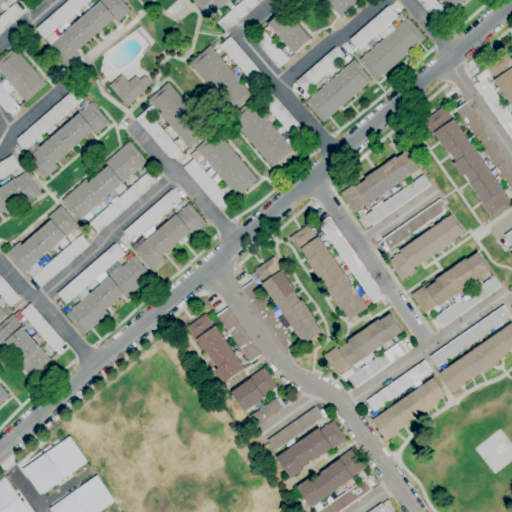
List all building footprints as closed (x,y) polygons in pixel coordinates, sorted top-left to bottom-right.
[(0,34),(0,0),(10,0),(8,1),(7,0),(0,5),(0,16),(14,4),(23,14),(0,34)] [(67,67),(49,46),(60,37),(59,36),(61,34),(58,30),(67,22),(71,27),(86,14),(81,8),(45,39),(36,29),(68,0),(121,0),(131,11),(118,22),(115,19),(77,52),(80,55),(67,67)] [(209,19),(191,0),(231,0),(222,8),(209,19)] [(263,0),(226,33),(218,23),(243,0),(263,0)] [(342,19),(325,0),(356,0),(360,4),(342,19)] [(434,19),(417,0),(465,0),(456,8),(452,3),(450,5),(445,0),(435,0),(444,10),(434,19)] [(377,81),(359,61),(364,56),(363,55),(367,52),(362,47),(358,50),(349,40),(389,6),(398,16),(384,28),(388,33),(390,32),(391,33),(401,25),(400,23),(402,22),(403,23),(408,18),(426,39),(377,81)] [(278,68),(253,39),(263,30),(280,50),(286,45),(269,24),(286,9),(313,40),(295,55),(290,50),(284,55),(288,59),(278,68)] [(254,84),(221,45),(231,37),(264,76),(254,84)] [(232,114),(189,64),(210,46),(215,51),(216,51),(217,53),(225,63),(226,62),(228,64),(227,65),(236,75),(240,79),(239,79),(241,82),(242,81),(244,84),(243,84),(252,95),(247,99),(248,100),(232,114)] [(6,113),(0,105),(0,84),(5,90),(10,86),(9,84),(10,83),(1,73),(0,74),(0,60),(15,48),(46,84),(26,102),(22,97),(21,98),(19,96),(20,95),(13,87),(7,93),(16,104),(6,113)] [(305,92),(296,82),(335,48),(344,58),(324,75),(328,79),(323,83),(319,79),(305,92)] [(511,140),(474,86),(485,79),(488,83),(495,78),(493,75),(492,76),(490,73),(491,72),(487,66),(506,53),(511,60),(511,106),(495,82),(492,84),(495,89),(493,90),(511,117),(511,140)] [(323,123),(305,102),(311,97),(310,97),(312,95),(313,96),(322,87),(321,87),(324,85),(325,86),(335,77),(334,76),(336,74),(337,75),(341,71),(340,70),(342,68),(343,69),(354,60),(372,81),(323,123)] [(127,107),(109,86),(121,75),(128,82),(136,76),(140,80),(144,76),(151,84),(146,88),(147,90),(127,107)] [(190,149),(188,146),(187,147),(182,143),(184,142),(175,132),(174,133),(172,131),(173,130),(164,119),(163,120),(161,118),(163,117),(159,113),(158,114),(156,112),(157,111),(148,100),(168,82),(210,131),(190,149)] [(26,150),(17,139),(75,89),(84,99),(26,150)] [(295,139),(261,101),(271,92),(305,130),(295,139)] [(273,168),(230,119),(251,101),(262,114),(267,110),(271,114),(267,117),(268,119),(267,120),(276,130),(277,130),(279,132),(278,132),(282,137),(283,136),(284,138),(283,139),(293,150),(273,168)] [(46,179),(28,158),(38,149),(38,148),(40,146),(41,147),(79,114),(78,112),(80,111),(81,112),(92,103),(110,123),(99,132),(96,129),(56,164),(59,167),(46,179)] [(511,192),(456,110),(466,103),(511,168),(511,192)] [(511,206),(492,220),(480,201),(481,201),(470,185),(472,184),(466,175),(463,177),(453,164),(456,162),(450,153),(449,154),(436,135),(435,135),(425,120),(444,107),(444,109),(445,108),(454,120),(455,119),(504,192),(503,193),(506,197),(507,196),(509,199),(507,200),(511,206)] [(169,158),(136,119),(146,111),(179,150),(169,158)] [(217,207),(183,168),(194,159),(190,155),(197,150),(196,149),(216,131),(258,180),(238,197),(228,187),(227,188),(226,185),(227,185),(222,180),(221,180),(219,178),(220,178),(213,169),(212,170),(210,167),(211,167),(206,162),(204,160),(205,160),(201,155),(195,160),(227,198),(217,207)] [(84,224),(81,220),(79,221),(62,201),(86,179),(89,183),(108,167),(105,163),(130,142),(148,162),(141,167),(142,168),(140,170),(139,169),(132,176),(131,176),(130,177),(131,178),(129,179),(123,184),(99,204),(100,205),(97,207),(96,206),(92,210),(94,213),(92,214),(94,216),(84,224)] [(354,213),(341,194),(359,181),(361,184),(366,180),(365,179),(396,157),(397,158),(407,151),(420,169),(369,206),(367,204),(364,207),(364,208),(362,210),(361,209),(354,213)] [(0,178),(0,162),(12,155),(19,167),(0,178)] [(0,188),(2,187),(0,183),(9,178),(11,180),(14,178),(15,179),(27,172),(41,195),(27,203),(25,199),(0,215),(0,188)] [(98,234),(89,223),(112,204),(110,202),(117,196),(118,198),(148,173),(156,183),(98,234)] [(373,226),(365,215),(373,210),(371,208),(382,201),(383,203),(423,175),(430,185),(373,226)] [(132,242),(123,232),(172,190),(181,200),(132,242)] [(390,250),(382,240),(440,199),(448,210),(390,250)] [(144,237),(147,240),(182,210),(181,209),(183,207),(184,208),(189,204),(207,224),(195,235),(192,231),(162,257),(165,260),(152,271),(134,251),(136,250),(133,247),(144,237)] [(42,288),(33,277),(34,276),(28,270),(24,274),(7,253),(20,241),(23,245),(51,221),(48,217),(61,206),(79,226),(67,237),(37,263),(42,269),(81,235),(90,245),(42,288)] [(402,281),(388,262),(394,258),(393,256),(395,254),(397,256),(401,253),(400,251),(451,214),(464,233),(454,240),(455,242),(424,264),(423,262),(414,268),(416,271),(402,281)] [(373,303),(318,224),(329,217),(384,296),(373,303)] [(351,321),(343,310),(342,311),(327,290),(329,289),(323,281),(322,281),(316,273),(315,273),(307,261),(309,260),(302,251),(299,253),(289,238),(309,225),(313,231),(314,230),(316,233),(315,234),(318,238),(319,237),(369,308),(351,321)] [(511,245),(511,229),(503,236),(511,246),(511,245)] [(84,336),(66,315),(72,310),(71,309),(73,307),(74,308),(79,304),(78,303),(84,298),(80,295),(86,289),(91,294),(93,292),(88,287),(95,281),(100,286),(101,285),(95,279),(61,308),(57,303),(62,299),(57,294),(115,244),(124,254),(104,272),(109,278),(111,277),(107,272),(111,268),(115,271),(116,271),(116,272),(127,263),(126,261),(127,260),(125,258),(130,253),(133,257),(134,256),(152,277),(127,298),(124,295),(106,311),(109,314),(84,336)] [(439,307),(437,305),(434,308),(434,309),(431,311),(431,310),(425,314),(411,295),(429,282),(431,285),(437,282),(435,280),(467,258),(468,260),(478,253),(491,271),(439,307)] [(305,345),(262,284),(264,283),(261,279),(260,280),(258,277),(259,276),(255,270),(275,256),(287,274),(286,276),(290,282),(296,291),(295,292),(301,301),(302,300),(317,320),(315,322),(322,332),(305,345)] [(0,320),(0,298),(2,297),(0,294),(0,275),(20,298),(10,307),(12,309),(5,314),(6,315),(0,320)] [(493,276),(501,287),(443,327),(435,317),(493,276)] [(286,352),(242,289),(253,281),(297,345),(286,352)] [(55,351),(21,312),(31,304),(65,343),(55,351)] [(437,367),(430,357),(504,306),(511,316),(437,367)] [(250,363),(222,323),(219,325),(216,321),(219,318),(217,315),(228,308),(261,356),(250,363)] [(225,383),(216,370),(219,368),(212,359),(211,360),(199,344),(197,345),(188,333),(195,328),(192,324),(206,314),(210,320),(211,320),(213,322),(212,323),(215,327),(216,326),(246,369),(225,383)] [(337,375),(324,356),(340,345),(342,348),(349,342),(348,341),(379,319),(380,321),(391,314),(403,332),(372,353),(376,358),(366,365),(363,360),(352,368),(350,366),(346,369),(347,370),(344,372),(343,371),(337,375)] [(30,378),(19,365),(23,361),(6,343),(3,346),(0,342),(0,325),(12,315),(45,352),(46,352),(47,354),(47,355),(51,360),(30,378)] [(511,323),(511,350),(504,356),(505,357),(496,363),(497,365),(484,374),(483,372),(475,378),(474,377),(465,383),(466,385),(454,393),(440,373),(511,323)] [(356,389),(348,378),(401,341),(408,352),(356,389)] [(374,412),(367,401),(424,361),(432,371),(374,412)] [(245,412),(232,392),(250,379),(249,378),(264,368),(278,387),(265,396),(266,398),(245,412)] [(388,441),(373,420),(434,377),(447,395),(436,403),(437,404),(417,419),(416,417),(407,423),(408,425),(399,431),(401,432),(388,441)] [(0,404),(0,385),(10,396),(0,404)] [(257,428),(250,417),(276,399),(283,409),(257,428)] [(275,451),(268,441),(315,407),(322,418),(275,451)] [(292,479),(277,457),(319,428),(321,430),(333,421),(347,440),(333,450),(332,449),(322,456),(322,455),(313,462),(312,460),(302,467),(305,470),(292,479)] [(21,469),(39,495),(87,461),(70,436),(21,469)] [(312,508),(297,487),(310,478),(312,481),(321,475),(320,473),(339,460),(338,459),(353,448),(366,468),(353,477),(354,478),(312,508)] [(0,475),(0,511),(28,511),(3,474),(0,475)] [(48,508),(50,511),(97,511),(115,500),(97,474),(48,508)] [(340,511),(318,511),(365,479),(372,490),(340,511)]
